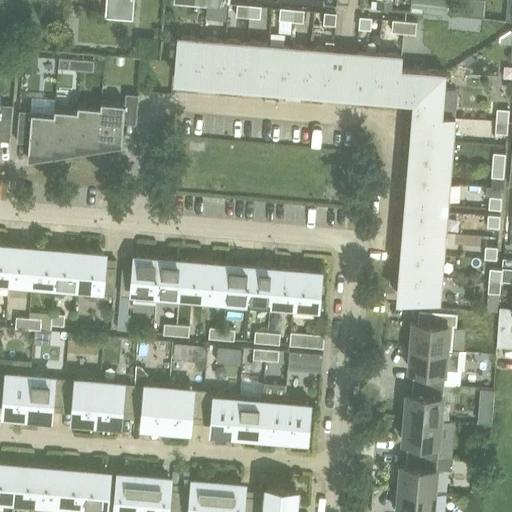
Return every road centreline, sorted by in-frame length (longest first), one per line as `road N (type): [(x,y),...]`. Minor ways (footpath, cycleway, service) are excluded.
road 1 (residential): [(135,224),(149,104),(388,124),(378,242),(355,242)]
road 2 (residential): [(337,464),(0,438)]
road 3 (residential): [(337,464),(355,242)]
road 4 (residential): [(355,242),(135,224)]
road 5 (residential): [(135,224),(0,214)]
